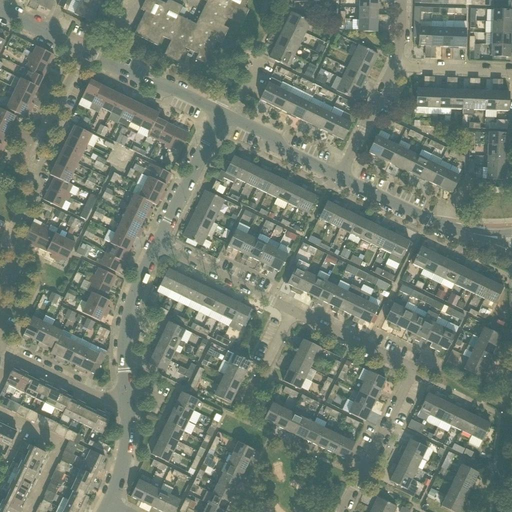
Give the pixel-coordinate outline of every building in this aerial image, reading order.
[(41,0),(39,6),(50,11),(55,0),(41,0)] [(60,0),(57,6),(63,9),(67,0),(60,0)] [(96,12),(101,2),(97,0),(80,0),(79,3),(96,12)] [(228,18),(234,21),(241,25),(249,10),(244,8),(248,0),(202,0),(206,2),(196,24),(178,16),(183,7),(168,0),(167,0),(166,4),(157,0),(145,0),(140,10),(150,14),(146,23),(141,20),(134,35),(158,46),(162,37),(171,41),(164,55),(178,62),(185,49),(198,55),(195,60),(210,67),(217,52),(213,49),(217,41),(221,43),(228,29),(224,26),(228,18)] [(378,9),(378,0),(359,0),(359,8),(378,9)] [(79,3),(74,14),(91,22),(96,12),(79,3)] [(418,46),(430,47),(431,23),(422,22),(422,13),(431,13),(432,8),(415,7),(414,38),(419,38),(418,46)] [(377,21),(378,9),(359,8),(358,20),(377,21)] [(511,11),(493,10),(492,22),(511,23),(511,11)] [(311,22),(291,12),(286,24),(305,33),(311,22)] [(358,20),(358,32),(377,32),(377,21),(358,20)] [(492,34),(511,34),(511,23),(492,22),(492,34)] [(431,23),(430,47),(441,47),(442,23),(431,23)] [(441,47),(453,48),(454,24),(442,23),(441,47)] [(300,45),(305,33),(286,24),(280,35),(300,45)] [(453,48),(464,48),(465,48),(465,30),(465,24),(454,24),(453,48)] [(492,34),(484,34),(484,45),(491,45),(510,45),(511,34),(492,34)] [(275,47),(294,56),(296,53),(296,52),(300,45),(280,35),(275,47)] [(338,37),(336,42),(342,45),(345,40),(338,37)] [(315,51),(321,54),(325,47),(318,44),(315,51)] [(359,45),(355,52),(353,57),(372,66),(378,55),(359,45)] [(491,45),(491,47),(491,57),(492,57),(510,57),(510,58),(510,45),(491,45)] [(36,47),(33,52),(32,55),(30,54),(29,56),(49,66),(54,55),(36,47)] [(269,58),(288,68),(294,56),(275,47),(269,58)] [(301,58),(307,60),(310,55),(309,51),(304,49),(301,55),(301,58)] [(49,66),(29,56),(26,61),(28,63),(26,67),(44,76),(49,66)] [(372,66),(353,57),(347,68),(367,78),(372,66)] [(44,76),(26,67),(21,78),(42,88),(44,85),(40,83),(44,76)] [(278,73),(285,77),(288,72),(281,68),(278,73)] [(367,78),(347,68),(342,80),(361,89),(367,78)] [(324,85),(327,79),(318,75),(315,81),(324,85)] [(42,88),(21,78),(16,88),(34,97),(36,93),(39,94),(42,88)] [(268,83),(260,101),(271,106),(279,89),(279,88),(281,83),(271,78),(268,83)] [(306,87),(308,82),(301,78),(299,83),(306,87)] [(96,83),(90,81),(79,103),(89,108),(92,104),(91,103),(102,82),(97,80),(96,83)] [(342,80),(336,91),(355,100),(361,89),(342,80)] [(101,108),(110,90),(105,88),(106,85),(102,82),(91,103),(92,104),(101,108)] [(34,97),(16,88),(11,98),(32,109),(34,104),(31,103),(34,97)] [(329,92),(322,88),(319,93),(326,97),(329,92)] [(281,111),(290,94),(279,89),(271,106),(281,111)] [(281,111),(292,116),(300,99),(302,94),(292,89),(290,94),(281,111)] [(417,89),(416,114),(428,114),(429,89),(417,89)] [(440,90),(429,89),(428,114),(428,115),(439,115),(439,109),(440,90)] [(110,90),(101,108),(111,113),(121,92),(117,90),(115,93),(110,90)] [(440,90),(439,109),(451,109),(451,90),(440,90)] [(463,91),(451,90),(451,109),(462,110),(463,91)] [(473,110),(474,91),(463,91),(462,110),(473,110)] [(484,111),(485,92),(474,91),(473,110),(484,111)] [(121,92),(111,113),(108,120),(118,124),(119,122),(129,100),(124,97),(126,94),(121,92)] [(497,92),(485,92),(484,111),(496,111),(497,92)] [(496,111),(508,112),(509,93),(497,92),(496,111)] [(302,121),(310,104),(313,98),(302,93),(302,94),(300,99),(292,116),(302,121)] [(6,109),(24,118),(26,112),(30,114),(32,109),(11,98),(6,109)] [(128,127),(130,122),(141,101),(136,99),(134,102),(129,100),(119,122),(128,127)] [(347,107),(349,102),(343,99),(340,104),(347,107)] [(141,101),(130,122),(140,127),(149,109),(144,107),(145,104),(141,101)] [(312,126),(320,109),(310,104),(302,121),(312,126)] [(322,131),(331,114),(332,110),(322,105),(320,109),(312,126),(322,131)] [(13,122),(15,117),(0,109),(0,121),(14,128),(16,124),(13,122)] [(150,132),(158,115),(160,111),(155,109),(154,112),(149,109),(140,127),(150,132)] [(332,136),(341,119),(331,114),(322,131),(332,136)] [(73,115),(70,121),(77,124),(80,118),(73,115)] [(152,138),(158,141),(166,123),(161,121),(163,117),(158,115),(150,132),(148,136),(152,138)] [(81,126),(85,117),(81,116),(80,118),(77,124),(81,126)] [(89,119),(85,117),(81,126),(85,128),(89,119)] [(343,141),(351,124),(341,119),(332,136),(343,141)] [(14,128),(0,121),(0,133),(6,137),(8,131),(11,133),(14,128)] [(507,130),(507,122),(507,121),(496,121),(496,124),(495,130),(507,130)] [(166,123),(158,141),(162,143),(165,145),(164,147),(167,149),(177,128),(171,125),(166,123)] [(92,135),(71,125),(68,130),(72,131),(69,136),(87,145),(92,135)] [(100,135),(104,127),(100,125),(96,134),(100,135)] [(108,129),(104,127),(100,135),(104,137),(108,129)] [(180,130),(177,128),(167,149),(170,150),(172,151),(170,155),(178,158),(181,152),(189,134),(180,130)] [(507,134),(488,133),(488,145),(507,146),(507,134)] [(119,145),(124,136),(120,134),(116,143),(119,145)] [(61,145),(82,155),(87,145),(69,136),(67,141),(63,140),(61,145)] [(128,138),(124,136),(119,145),(123,147),(128,138)] [(379,158),(387,141),(377,136),(368,153),(379,158)] [(107,147),(111,149),(112,150),(114,146),(106,141),(104,145),(107,147)] [(398,146),(387,141),(379,158),(389,163),(398,146)] [(428,146),(434,149),(437,144),(430,141),(428,146)] [(437,144),(434,149),(441,152),(443,147),(437,144)] [(60,156),(77,165),(82,155),(61,145),(59,149),(62,150),(60,156)] [(487,157),(506,157),(507,146),(488,145),(487,157)] [(400,168),(408,151),(398,146),(389,163),(400,168)] [(449,155),(455,158),(457,154),(451,150),(449,155)] [(418,156),(408,151),(400,168),(410,173),(418,156)] [(465,157),(457,154),(455,158),(464,163),(465,157)] [(239,159),(234,157),(233,156),(230,163),(225,174),(220,171),(216,179),(221,182),(223,178),(233,183),(236,179),(246,157),(241,155),(239,159)] [(73,174),(77,165),(60,156),(57,161),(54,159),(52,164),(73,174)] [(428,161),(418,156),(410,173),(420,178),(428,161)] [(236,179),(246,184),(254,167),(249,164),(251,160),(246,157),(236,179)] [(487,168),(506,169),(506,157),(487,157),(487,168)] [(225,174),(230,163),(225,161),(220,171),(225,174)] [(430,183),(439,166),(428,161),(420,178),(430,183)] [(52,164),(49,168),(53,170),(50,176),(54,178),(68,184),(68,183),(73,174),(52,164)] [(151,169),(147,177),(148,177),(166,186),(171,174),(151,164),(149,168),(151,169)] [(256,189),(267,167),(261,165),(259,169),(254,167),(246,184),(256,189)] [(449,171),(439,166),(430,183),(440,188),(449,171)] [(266,194),(275,177),(269,174),(272,170),(267,167),(256,189),(266,194)] [(468,179),(476,179),(476,175),(477,175),(477,168),(474,168),(468,167),(468,179)] [(487,168),(486,180),(505,180),(506,169),(487,168)] [(130,169),(126,177),(130,179),(134,171),(130,169)] [(451,193),(460,176),(449,171),(440,188),(451,193)] [(114,174),(110,182),(114,184),(118,176),(114,174)] [(280,179),(275,177),(266,194),(277,199),(287,177),(282,175),(280,179)] [(95,185),(97,181),(88,177),(86,181),(95,185)] [(163,191),(166,186),(148,177),(143,187),(164,197),(166,193),(163,191)] [(287,177),(277,199),(287,204),(295,186),(290,184),(292,180),(287,177)] [(54,178),(49,189),(69,199),(71,195),(69,193),(73,185),(68,183),(68,184),(54,178)] [(93,189),(95,185),(86,181),(84,185),(93,189)] [(216,192),(220,184),(215,181),(211,190),(216,192)] [(295,186),(287,204),(297,209),(308,187),(302,185),(300,189),(295,186)] [(164,197),(143,187),(138,197),(152,204),(156,206),(157,205),(159,200),(162,202),(164,197)] [(297,209),(304,212),(308,214),(316,197),(310,194),(313,190),(308,187),(297,209)] [(43,200),(61,209),(65,201),(68,202),(69,199),(49,189),(43,200)] [(224,201),(205,191),(199,202),(219,212),(224,201)] [(96,197),(93,195),(90,194),(86,202),(94,206),(97,197),(96,197)] [(149,209),(152,204),(138,197),(134,195),(130,204),(151,214),(153,210),(149,209)] [(327,202),(319,219),(329,224),(340,203),(335,200),(332,205),(327,202)] [(213,223),(219,212),(199,202),(194,214),(213,223)] [(329,224),(339,229),(348,212),(343,210),(345,205),(340,203),(329,224)] [(130,204),(125,214),(142,223),(145,218),(148,219),(151,214),(130,204)] [(88,214),(91,209),(84,206),(82,211),(88,214)] [(95,213),(104,217),(105,213),(97,209),(95,213)] [(65,214),(57,210),(54,217),(62,220),(65,214)] [(339,229),(350,234),(360,213),(355,210),(353,215),(348,212),(339,229)] [(360,213),(350,234),(360,239),(368,222),(363,219),(365,215),(360,213)] [(125,214),(120,224),(141,235),(143,230),(140,228),(142,223),(125,214)] [(188,225),(207,235),(213,223),(194,214),(188,225)] [(71,228),(75,219),(71,217),(67,226),(71,228)] [(75,219),(71,228),(75,230),(79,221),(75,219)] [(368,222),(360,239),(370,244),(381,223),(376,220),(373,224),(368,222)] [(263,227),(268,229),(272,231),(275,225),(266,221),(263,227)] [(41,225),(33,222),(24,241),(34,246),(44,226),(41,224),(41,225)] [(238,252),(247,235),(250,229),(239,223),(225,251),(231,254),(233,249),(238,252)] [(370,244),(381,249),(389,232),(384,229),(386,225),(381,223),(370,244)] [(120,224),(115,234),(133,243),(135,237),(139,239),(141,235),(120,224)] [(183,237),(202,246),(207,235),(188,225),(183,237)] [(46,252),(55,234),(47,230),(49,228),(44,226),(34,246),(46,252)] [(390,254),(391,254),(401,233),(396,230),(394,234),(389,232),(381,249),(390,254)] [(291,240),(293,234),(287,232),(284,237),(291,240)] [(61,259),(66,262),(78,238),(72,235),(68,233),(65,239),(54,260),(59,262),(61,259)] [(388,259),(399,265),(410,242),(404,239),(406,235),(401,233),(391,254),(390,254),(388,259)] [(54,260),(65,239),(55,234),(46,252),(52,255),(50,258),(54,260)] [(115,234),(110,244),(131,255),(134,249),(130,247),(133,243),(115,234)] [(246,261),(257,240),(247,235),(238,252),(243,254),(241,259),(246,261)] [(310,236),(308,241),(307,241),(315,245),(318,239),(311,236),(310,236)] [(267,245),(257,240),(246,261),(251,264),(253,259),(259,262),(267,245)] [(81,242),(78,249),(85,253),(89,245),(81,242)] [(131,255),(110,244),(105,255),(123,263),(126,257),(129,258),(131,255)] [(277,250),(267,245),(259,262),(264,264),(262,269),(267,271),(275,254),(277,250)] [(421,247),(412,265),(423,270),(433,248),(428,246),(426,250),(421,247)] [(307,253),(314,256),(317,250),(310,247),(307,253)] [(343,248),(340,256),(347,260),(351,252),(343,248)] [(433,248),(423,270),(433,275),(441,257),(436,255),(438,251),(433,248)] [(274,269),(279,272),(288,255),(277,250),(275,254),(267,271),(272,274),(274,269)] [(97,263),(118,274),(123,263),(105,255),(102,260),(99,259),(97,263)] [(350,262),(359,266),(362,261),(358,259),(352,256),(350,262)] [(433,275),(443,280),(454,258),(449,256),(447,260),(441,257),(433,275)] [(454,285),(462,267),(457,265),(459,261),(454,258),(443,280),(454,285)] [(299,261),(296,267),(295,267),(287,284),(292,287),(290,291),(295,294),(306,272),(309,267),(309,266),(299,261)] [(358,270),(347,265),(345,270),(355,275),(355,274),(358,270)] [(467,270),(462,267),(454,285),(464,289),(474,268),(469,266),(467,270)] [(111,288),(116,277),(98,268),(94,276),(92,275),(90,278),(111,288)] [(374,273),(380,276),(383,271),(376,268),(374,273)] [(474,268),(464,289),(474,294),(482,277),(477,275),(479,270),(474,268)] [(168,269),(160,286),(170,291),(179,274),(168,269)] [(365,281),(368,275),(358,270),(355,274),(356,275),(355,276),(365,281)] [(395,277),(393,276),(383,271),(380,276),(392,282),(395,277)] [(308,294),(316,277),(306,272),(295,294),(300,296),(303,292),(308,294)] [(170,291),(181,296),(189,279),(179,274),(170,291)] [(375,278),(368,275),(365,281),(372,284),(375,278)] [(408,283),(411,278),(404,275),(402,280),(402,281),(408,284),(408,283)] [(482,277),(474,294),(484,299),(495,278),(490,276),(488,280),(482,277)] [(316,277),(308,294),(313,297),(311,301),(316,304),(326,282),(316,277)] [(105,299),(111,288),(90,278),(88,282),(91,283),(87,292),(91,294),(92,293),(105,300),(105,299)] [(492,311),(495,305),(503,287),(498,285),(500,280),(495,278),(484,299),(481,305),(492,311)] [(189,279),(181,296),(191,301),(199,284),(189,279)] [(389,285),(378,280),(379,280),(378,280),(376,285),(375,287),(385,292),(389,285)] [(328,304),(337,287),(326,282),(316,304),(321,306),(323,302),(328,304)] [(191,301),(201,306),(209,289),(199,284),(191,301)] [(350,286),(347,292),(336,314),(342,316),(344,312),(349,314),(360,291),(350,286)] [(337,287),(328,304),(334,307),(331,311),(336,314),(347,292),(337,287)] [(209,289),(201,306),(211,311),(220,294),(209,289)] [(69,290),(67,293),(75,298),(77,294),(69,290)] [(439,290),(436,296),(443,300),(446,294),(439,290)] [(360,291),(349,314),(354,317),(352,321),(357,324),(367,302),(368,302),(371,296),(360,291)] [(420,301),(423,295),(413,291),(410,296),(420,301)] [(56,295),(52,293),(47,301),(51,303),(56,295)] [(75,298),(67,293),(65,297),(74,301),(75,298)] [(87,303),(108,313),(110,309),(107,307),(110,301),(105,299),(105,300),(92,293),(91,294),(87,303)] [(211,311),(222,316),(230,299),(220,294),(211,311)] [(55,305),(59,297),(56,295),(51,303),(55,305)] [(433,300),(423,295),(420,301),(421,301),(431,306),(433,300)] [(455,306),(458,301),(450,297),(447,303),(455,306)] [(240,304),(230,299),(222,316),(232,321),(240,304)] [(465,304),(459,301),(456,307),(462,310),(465,304)] [(370,324),(378,307),(368,302),(367,302),(357,324),(362,326),(364,322),(370,324)] [(82,313),(100,322),(102,316),(106,318),(108,313),(87,303),(82,313)] [(407,303),(404,309),(393,330),(398,333),(401,328),(406,331),(414,314),(417,308),(407,303)] [(438,303),(435,309),(441,312),(444,306),(438,303)] [(240,304),(232,321),(229,327),(240,332),(251,309),(240,304)] [(404,309),(393,304),(385,321),(390,323),(388,328),(393,330),(404,309)] [(153,310),(160,313),(162,308),(155,305),(153,310)] [(451,317),(451,316),(453,311),(454,310),(448,307),(445,313),(451,317)] [(166,317),(168,311),(163,309),(162,308),(160,313),(166,317)] [(479,312),(478,312),(477,315),(487,320),(490,313),(482,309),(481,310),(480,310),(479,312)] [(424,319),(414,340),(419,343),(421,338),(426,341),(435,324),(438,318),(427,313),(424,319)] [(424,319),(414,314),(406,331),(411,333),(409,338),(414,340),(424,319)] [(42,322),(32,317),(22,338),(27,341),(28,337),(33,340),(42,322)] [(180,323),(186,327),(189,321),(182,318),(180,323)] [(87,330),(91,321),(87,319),(83,328),(87,330)] [(91,321),(87,330),(90,332),(95,323),(91,321)] [(41,348),(52,327),(42,322),(33,340),(39,342),(37,346),(41,348)] [(180,341),(185,331),(186,331),(168,322),(163,333),(180,341)] [(445,329),(435,324),(426,341),(431,343),(429,348),(434,350),(445,329)] [(203,328),(197,325),(194,330),(201,334),(203,328)] [(53,349),(50,354),(51,354),(59,336),(62,332),(52,327),(41,348),(46,350),(48,347),(53,349)] [(201,334),(207,337),(210,331),(203,328),(201,334)] [(498,342),(501,336),(484,328),(479,338),(500,349),(503,344),(498,342)] [(442,348),(447,351),(455,334),(445,329),(434,350),(439,352),(442,348)] [(175,351),(178,346),(182,348),(185,343),(180,341),(163,333),(158,343),(175,351)] [(72,335),(69,341),(59,362),(64,364),(65,361),(70,363),(79,345),(81,339),(72,335)] [(500,349),(479,338),(473,335),(468,346),(491,357),(493,352),(498,354),(500,349)] [(59,362),(69,341),(59,336),(51,354),(56,356),(54,359),(59,362)] [(81,339),(79,345),(70,363),(75,366),(74,369),(78,371),(91,344),(81,339)] [(223,339),(221,343),(228,347),(230,342),(223,339)] [(315,359),(320,348),(303,340),(298,350),(315,359)] [(158,343),(153,353),(170,361),(175,351),(158,343)] [(198,350),(203,352),(206,346),(201,343),(198,350)] [(106,355),(105,355),(106,352),(91,344),(78,371),(83,373),(85,370),(90,373),(95,363),(100,366),(106,355)] [(469,359),(490,369),(493,364),(488,362),(491,357),(468,346),(466,350),(471,353),(469,359)] [(200,358),(203,352),(198,350),(195,356),(200,358)] [(310,369),(315,359),(298,350),(293,361),(310,369)] [(148,364),(165,372),(170,361),(153,353),(148,364)] [(251,362),(234,354),(229,365),(246,373),(251,362)] [(469,359),(464,369),(481,378),(483,372),(488,374),(490,369),(469,359)] [(288,371),(305,379),(310,369),(293,361),(288,371)] [(337,370),(340,363),(336,361),(332,367),(337,370)] [(246,373),(229,365),(224,375),(241,383),(246,373)] [(344,365),(341,371),(346,374),(349,367),(344,365)] [(334,376),(337,370),(332,367),(329,374),(334,376)] [(200,368),(196,375),(201,377),(205,370),(200,368)] [(19,372),(13,369),(5,384),(16,390),(24,372),(20,370),(19,372)] [(358,380),(364,382),(363,382),(381,390),(386,380),(363,369),(358,380)] [(288,371),(283,381),(300,390),(305,379),(288,371)] [(343,380),(346,374),(341,371),(338,378),(343,380)] [(26,394),(33,379),(27,376),(28,374),(24,372),(16,390),(26,394)] [(241,383),(224,375),(219,385),(236,394),(241,383)] [(35,399),(44,381),(39,379),(38,382),(33,379),(26,394),(35,399)] [(45,404),(53,388),(46,385),(47,383),(44,381),(35,399),(45,404)] [(381,390),(363,382),(358,392),(375,401),(381,390)] [(219,385),(214,396),(231,404),(236,394),(219,385)] [(197,396),(200,390),(196,389),(196,388),(191,386),(188,392),(197,396)] [(55,408),(63,391),(59,389),(58,391),(53,388),(45,404),(55,408)] [(298,394),(291,390),(289,395),(296,398),(298,394)] [(67,393),(63,391),(55,408),(64,413),(65,413),(71,400),(72,398),(66,395),(67,393)] [(198,401),(181,392),(176,403),(193,411),(198,401)] [(371,411),(375,401),(358,392),(353,403),(371,411)] [(430,416),(440,395),(435,392),(433,396),(428,394),(420,411),(430,416)] [(430,416),(441,421),(449,404),(443,401),(446,397),(440,395),(430,416)] [(73,420),(81,402),(77,400),(76,403),(71,400),(65,413),(64,413),(62,415),(73,420)] [(343,411),(348,413),(365,422),(371,411),(353,403),(348,400),(343,411)] [(83,425),(90,409),(84,406),(85,404),(81,402),(73,420),(83,425)] [(451,426),(461,405),(456,402),(454,406),(449,404),(441,421),(451,426)] [(20,405),(16,403),(11,411),(16,414),(20,405)] [(188,422),(193,411),(176,403),(171,413),(188,422)] [(282,408),(272,403),(264,420),(274,425),(282,408)] [(451,426),(461,431),(469,414),(464,411),(466,407),(461,405),(451,426)] [(330,415),(333,410),(326,407),(324,412),(330,415)] [(284,430),(293,413),(282,408),(274,425),(284,430)] [(96,412),(90,409),(83,425),(92,430),(101,412),(97,410),(96,412)] [(333,410),(330,415),(337,418),(339,413),(333,410)] [(102,434),(110,419),(104,416),(105,414),(101,412),(92,430),(102,434)] [(461,431),(471,436),(481,415),(476,412),(474,416),(469,414),(461,431)] [(40,415),(35,413),(31,421),(36,423),(40,415)] [(188,422),(171,413),(166,423),(183,432),(188,422)] [(295,435),(303,418),(293,413),(284,430),(295,435)] [(216,414),(213,421),(218,423),(221,417),(216,414)] [(481,415),(471,436),(467,443),(478,448),(490,424),(484,421),(487,417),(481,415)] [(351,425),(353,420),(346,417),(344,422),(351,425)] [(305,440),(314,423),(303,418),(295,435),(305,440)] [(411,420),(407,427),(421,434),(425,426),(411,420)] [(218,423),(213,421),(208,431),(213,433),(218,423)] [(59,424),(55,422),(50,431),(54,433),(59,424)] [(161,434),(178,442),(183,432),(166,423),(161,434)] [(324,428),(314,423),(305,440),(315,445),(324,428)] [(7,427),(0,440),(0,445),(8,449),(17,432),(7,427)] [(326,450),(334,433),(324,428),(315,445),(326,450)] [(69,441),(73,432),(68,430),(63,439),(69,441)] [(203,442),(208,444),(213,433),(208,431),(206,435),(204,441),(203,442)] [(69,441),(74,443),(78,435),(73,432),(69,441)] [(336,455),(345,438),(334,433),(326,450),(336,455)] [(173,452),(178,442),(161,434),(156,444),(173,452)] [(78,445),(82,437),(78,435),(74,443),(78,445)] [(415,442),(410,440),(407,445),(403,443),(400,448),(422,459),(430,443),(418,437),(415,442)] [(336,455),(347,460),(355,443),(345,438),(336,455)] [(68,445),(76,449),(78,445),(74,443),(69,441),(67,444),(68,445)] [(97,444),(90,441),(88,445),(95,449),(97,444)] [(106,454),(110,447),(98,441),(97,444),(95,449),(106,454)] [(255,451),(237,442),(232,453),(249,461),(255,451)] [(26,456),(41,464),(46,454),(24,443),(19,453),(24,455),(26,456)] [(213,443),(208,454),(212,456),(217,446),(213,443)] [(156,444),(151,455),(168,463),(173,452),(156,444)] [(400,461),(417,469),(422,459),(400,448),(398,453),(402,455),(400,461)] [(466,448),(463,453),(471,457),(474,452),(466,448)] [(102,464),(105,458),(90,450),(85,461),(102,469),(104,465),(102,464)] [(73,455),(65,451),(60,461),(69,465),(73,455)] [(26,456),(24,455),(19,453),(14,463),(37,474),(41,464),(26,456)] [(227,463),(244,471),(249,461),(232,453),(227,463)] [(212,456),(208,454),(203,464),(207,466),(212,456)] [(464,460),(461,465),(456,475),(477,486),(480,481),(476,479),(478,473),(471,470),(474,464),(464,460)] [(69,465),(60,461),(56,471),(64,475),(69,465)] [(80,471),(95,478),(98,472),(100,473),(102,469),(85,461),(80,471)] [(390,469),(412,479),(417,469),(400,461),(397,466),(393,464),(390,469)] [(14,463),(9,472),(32,483),(37,474),(14,463)] [(160,463),(157,468),(164,471),(167,467),(160,463)] [(240,482),(244,471),(227,463),(222,473),(240,482)] [(207,466),(203,464),(198,474),(202,476),(207,466)] [(409,484),(412,479),(390,469),(388,474),(392,476),(390,481),(395,484),(393,488),(413,498),(418,488),(409,484)] [(64,475),(56,471),(53,476),(52,476),(50,480),(51,480),(60,484),(64,475)] [(75,480),(93,489),(95,484),(93,483),(95,478),(80,471),(75,480)] [(9,472),(5,482),(27,493),(32,483),(9,472)] [(217,484),(235,492),(240,482),(222,473),(217,484)] [(202,476),(198,474),(193,484),(197,487),(202,476)] [(451,486),(468,494),(471,489),(475,491),(477,486),(456,475),(451,486)] [(51,480),(49,484),(50,485),(47,491),(55,495),(60,484),(51,480)] [(70,490),(88,498),(86,497),(89,491),(91,493),(93,489),(75,480),(70,490)] [(149,485),(139,480),(130,497),(141,502),(149,485)] [(5,482),(0,491),(23,503),(27,493),(5,482)] [(230,502),(235,492),(217,484),(212,494),(230,502)] [(151,507),(160,490),(149,485),(141,502),(151,507)] [(446,496),(468,506),(470,501),(466,499),(468,494),(451,486),(446,496)] [(431,489),(428,495),(434,498),(437,492),(431,489)] [(68,501),(86,509),(88,505),(85,504),(88,498),(70,490),(70,491),(72,492),(68,501)] [(161,511),(170,495),(160,490),(151,507),(161,511)] [(0,491),(0,503),(17,511),(18,511),(23,503),(0,491)] [(55,495),(47,491),(43,501),(50,504),(55,495)] [(224,511),(230,502),(212,494),(207,504),(223,511),(224,511)] [(161,511),(174,511),(180,500),(170,495),(161,511)] [(465,511),(468,506),(446,496),(441,506),(452,511),(459,511),(461,509),(465,511)] [(183,505),(188,507),(193,510),(196,503),(186,498),(183,505)] [(372,509),(377,511),(394,511),(397,507),(377,498),(372,509)] [(46,511),(50,504),(43,501),(38,510),(42,511),(46,511)] [(63,510),(66,511),(81,511),(82,511),(81,511),(84,511),(86,509),(68,501),(63,510)] [(17,511),(0,503),(0,511),(17,511)]
